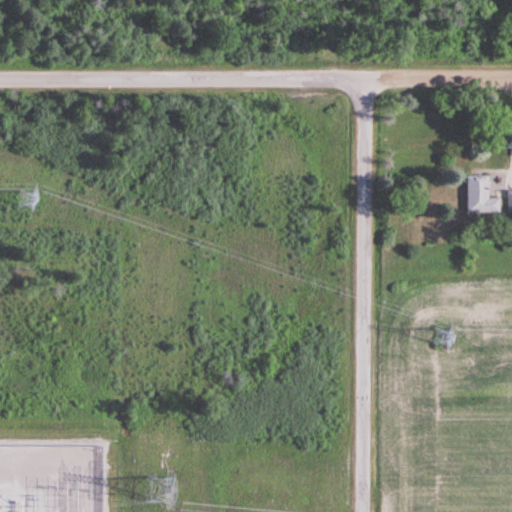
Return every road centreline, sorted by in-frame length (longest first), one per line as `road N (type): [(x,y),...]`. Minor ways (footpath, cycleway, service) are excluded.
road 1 (residential): [(363,511),(365,79)]
road 2 (residential): [(365,79),(0,78)]
road 3 (residential): [(511,79),(365,79)]
